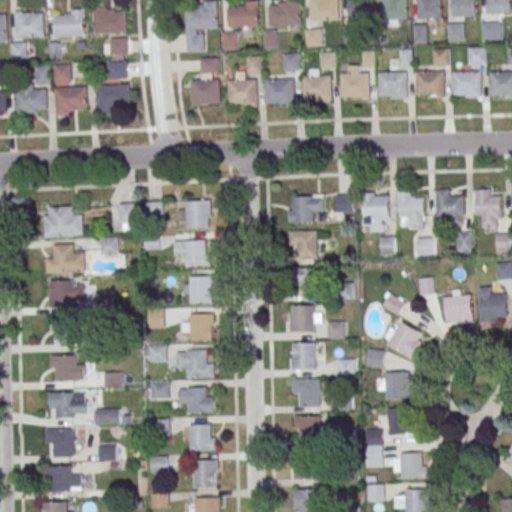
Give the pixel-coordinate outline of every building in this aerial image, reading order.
[(218,29),(218,0),(197,1),(197,11),(186,11),(187,52),(206,52),(206,29),(218,29)] [(270,26),(301,26),(301,0),(279,0),(279,5),(270,5),(270,26)] [(339,0),(310,0),(311,20),(339,20),(339,0)] [(370,0),(347,0),(347,19),(371,19),(370,0)] [(399,20),(408,20),(408,0),(383,0),(384,25),(399,24),(399,20)] [(417,0),(418,17),(441,17),(441,0),(417,0)] [(452,0),(452,16),(476,16),(476,0),(452,0)] [(487,13),(511,13),(510,0),(483,0),(484,0),(487,0),(487,13)] [(229,8),(229,27),(259,27),(259,1),(238,1),(238,8),(229,8)] [(127,7),(95,7),(95,33),(127,33),(127,7)] [(54,10),(54,35),(85,35),(85,10),(54,10)] [(15,11),(15,37),(43,37),(43,11),(15,11)] [(498,39),(498,23),(482,23),(482,39),(498,39)] [(465,41),(464,24),(448,24),(448,41),(465,41)] [(414,25),(414,41),(427,41),(427,25),(414,25)] [(361,26),(344,26),(344,44),(361,44),(361,26)] [(306,45),(323,45),(323,29),(306,29),(306,45)] [(266,47),(276,46),(276,30),(265,31),(266,47)] [(224,32),(224,49),(238,49),(238,32),(224,32)] [(111,39),(128,38),(129,54),(111,55),(111,39)] [(12,42),(27,42),(28,59),(13,60),(12,42)] [(50,42),(61,42),(62,58),(51,58),(50,42)] [(469,65),(487,65),(487,47),(469,47),(469,65)] [(413,66),(413,48),(400,48),(400,66),(413,66)] [(434,65),(450,65),(450,48),(434,48),(434,65)] [(336,68),(336,52),(322,52),(322,68),(336,68)] [(374,64),(374,52),(364,52),(364,64),(374,64)] [(284,53),(284,70),(300,70),(300,53),(284,53)] [(248,73),(262,73),(262,56),(248,56),(248,73)] [(201,58),(219,57),(220,73),(202,74),(201,58)] [(109,62),(128,61),(129,77),(110,79),(109,62)] [(55,65),(72,64),(73,80),(56,81),(55,65)] [(36,66),(52,65),(53,83),(37,84),(36,66)] [(416,71),(445,71),(446,97),(430,97),(430,94),(417,95),(416,71)] [(491,72),(511,71),(511,97),(504,97),(504,95),(491,95),(491,72)] [(379,72),(408,72),(408,98),(392,98),(392,95),(379,96),(379,72)] [(453,72),(482,72),(483,98),(467,98),(467,95),(454,96),(453,72)] [(341,73),(370,73),(370,99),(354,99),(354,97),(341,97),(341,73)] [(303,76),(332,75),(332,101),(316,102),(316,99),(303,99),(303,76)] [(228,80),(257,79),(258,105),(242,106),(242,103),(229,103),(228,80)] [(266,79),(295,79),(295,105),(279,105),(279,102),(266,103),(266,79)] [(98,86),(99,113),(111,112),(111,109),(119,108),(119,105),(129,105),(129,84),(98,86)] [(56,88),(57,115),(69,114),(69,111),(77,111),(77,108),(87,107),(86,86),(56,88)] [(16,90),(17,117),(29,116),(29,113),(36,113),(36,110),(47,109),(46,89),(16,90)] [(492,188),(476,189),(476,218),(483,218),(483,227),(502,227),(502,197),(492,197),(492,188)] [(455,189),(437,189),(437,222),(465,222),(465,197),(455,197),(455,189)] [(425,226),(425,192),(400,192),(400,226),(425,226)] [(388,193),(364,193),(364,231),(388,231),(388,193)] [(353,212),(353,194),(337,194),(337,212),(353,212)] [(290,223),(314,223),(314,212),(325,212),(325,196),(290,196),(290,223)] [(211,228),(211,201),(187,201),(187,210),(179,210),(179,220),(187,220),(187,228),(211,228)] [(120,231),(137,231),(137,203),(120,203),(120,231)] [(83,215),(74,215),(73,207),(45,207),(45,236),(83,236),(83,215)] [(291,230),(318,230),(319,258),(298,258),(298,245),(291,245),(291,230)] [(473,251),(473,232),(457,232),(457,251),(473,251)] [(511,251),(511,233),(497,233),(497,251),(511,251)] [(101,254),(119,254),(119,236),(101,236),(101,254)] [(381,255),(396,255),(396,236),(381,236),(381,255)] [(432,255),(432,238),(418,238),(418,255),(432,255)] [(185,265),(210,265),(210,240),(175,240),(175,256),(185,256),(185,265)] [(84,271),(84,254),(74,254),(74,244),(54,244),(54,271),(84,271)] [(511,261),(497,262),(498,279),(511,278),(511,261)] [(294,268),(319,268),(319,293),(299,294),(298,280),(294,280),(294,268)] [(213,302),(213,276),(185,276),(185,294),(189,294),(189,302),(213,302)] [(420,278),(421,295),(435,294),(434,277),(420,278)] [(83,286),(74,286),(74,278),(51,278),(51,307),(83,307),(83,286)] [(336,283),(354,283),(354,298),(336,299),(336,283)] [(481,321),(508,321),(507,294),(497,295),(497,287),(481,287),(481,321)] [(400,315),(407,302),(389,293),(382,306),(400,315)] [(446,295),(446,323),(473,323),(473,295),(446,295)] [(298,305),(298,328),(322,328),(322,305),(298,305)] [(150,308),(166,308),(166,327),(150,328),(150,308)] [(213,314),(190,314),(190,322),(184,322),(184,341),(213,341),(213,314)] [(51,345),(78,345),(78,318),(51,318),(51,345)] [(384,342),(412,358),(424,334),(397,319),(384,342)] [(328,322),(345,321),(346,337),(328,337),(328,322)] [(100,335),(118,334),(119,350),(101,350),(100,335)] [(292,370),(311,370),(311,343),(292,343),(292,370)] [(150,346),(168,345),(168,361),(150,362),(150,346)] [(216,378),(188,378),(188,367),(178,368),(177,352),(187,352),(187,350),(208,349),(208,363),(216,363),(216,378)] [(367,365),(384,367),(386,350),(369,349),(367,365)] [(54,355),(54,381),(84,381),(84,364),(76,364),(76,355),(54,355)] [(338,359),(356,358),(356,374),(338,375),(338,359)] [(105,371),(123,370),(123,386),(106,387),(105,371)] [(409,371),(380,372),(380,390),(386,390),(386,399),(409,399),(409,371)] [(293,378),(321,378),(322,406),(301,407),(301,393),(294,393),(293,378)] [(153,382),(170,382),(171,397),(153,398),(153,382)] [(215,412),(190,412),(189,403),(181,403),(180,389),(189,389),(189,387),(207,387),(207,397),(215,397),(215,412)] [(88,392),(55,392),(55,417),(88,417),(88,392)] [(335,396),(353,395),(354,411),(336,411),(335,396)] [(388,408),(390,435),(411,434),(410,407),(388,408)] [(122,409),(95,409),(95,423),(122,423),(122,409)] [(296,416),(321,416),(321,442),(301,442),(300,428),(296,428),(296,416)] [(153,420),(171,419),(171,435),(153,435),(153,420)] [(189,424),(210,424),(211,451),(190,451),(189,424)] [(73,457),(73,428),(46,428),(46,446),(55,446),(55,457),(73,457)] [(338,430),(356,429),(356,445),(338,446),(338,430)] [(366,429),(384,429),(385,444),(367,445),(366,429)] [(100,446),(116,445),(117,461),(100,461),(100,446)] [(366,446),(384,445),(384,461),(366,462),(366,446)] [(427,453),(396,453),(396,478),(427,478),(427,453)] [(151,456),(169,456),(170,472),(152,472),(151,456)] [(195,460),(216,460),(216,487),(195,487),(195,460)] [(294,479),(317,479),(317,461),(294,461),(294,479)] [(81,491),(81,474),(72,474),(72,466),(49,466),(49,491),(81,491)] [(340,468),(358,467),(358,483),(341,483),(340,468)] [(368,485),(385,484),(386,500),(368,501),(368,485)] [(296,489),(295,511),(320,511),(321,489),(296,489)] [(430,511),(430,489),(405,489),(405,497),(396,497),(396,506),(406,506),(406,511),(430,511)] [(153,493),(169,493),(170,509),(153,509),(153,493)] [(195,511),(195,497),(217,497),(217,511),(195,511)] [(511,511),(511,498),(501,498),(501,511),(511,511)] [(43,502),(42,511),(66,511),(67,502),(43,502)]
